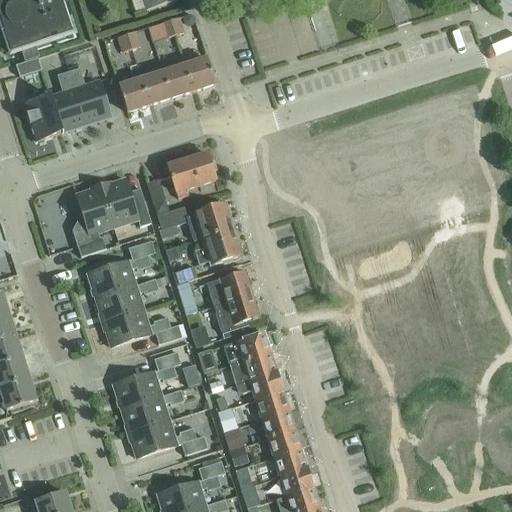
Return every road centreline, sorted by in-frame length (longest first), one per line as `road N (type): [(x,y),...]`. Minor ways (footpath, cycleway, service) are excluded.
road 1 (residential): [(350,511),(319,434),(233,117)]
road 2 (residential): [(113,511),(8,189)]
road 3 (residential): [(233,117),(274,120),(497,50)]
road 4 (residential): [(8,189),(233,117)]
